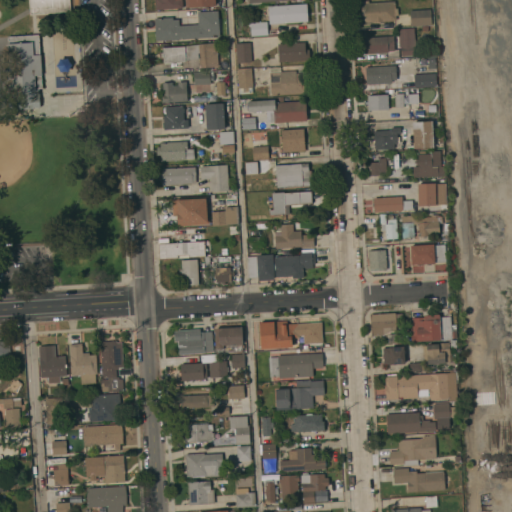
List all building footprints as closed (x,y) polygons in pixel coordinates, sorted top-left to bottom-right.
[(30,14),(29,0),(69,0),(70,12),(30,14)] [(182,0),(183,8),(156,9),(155,0),(182,0)] [(186,8),(185,0),(215,0),(216,5),(186,8)] [(395,1),(395,6),(394,6),(394,8),(397,8),(398,15),(396,15),(396,18),(396,20),(384,20),(384,22),(372,22),(372,21),(364,22),(363,15),(362,15),(361,1),(368,0),(368,2),(395,1)] [(269,24),(268,11),(263,12),(263,7),(306,3),(308,21),(269,24)] [(430,9),(431,24),(410,26),(410,10),(430,9)] [(156,40),(155,18),(173,17),(173,19),(179,19),(179,25),(198,24),(198,12),(218,10),(220,36),(156,40)] [(267,21),(268,35),(251,35),(250,22),(267,21)] [(393,35),(393,38),(398,38),(397,28),(414,28),(416,54),(401,55),(401,47),(399,47),(399,49),(398,49),(399,58),(388,58),(387,52),(365,53),(364,37),(393,35)] [(8,43),(9,43),(8,37),(39,34),(42,88),(39,88),(40,107),(34,107),(34,108),(16,109),(16,108),(9,109),(7,90),(4,90),(2,69),(9,69),(8,43)] [(252,61),(237,63),(236,43),(250,42),(252,61)] [(305,42),(305,49),(309,49),(310,60),(278,61),(278,43),(305,42)] [(214,43),(215,51),(217,51),(218,66),(201,67),(200,65),(199,59),(200,59),(186,60),(185,46),(214,43)] [(184,46),(185,61),(163,62),(163,57),(160,57),(160,53),(163,52),(162,47),(184,46)] [(436,68),(428,69),(428,60),(435,59),(436,68)] [(395,65),(396,80),(392,80),(392,82),(366,84),(365,67),(395,65)] [(253,87),(252,87),(253,93),(239,94),(237,68),(251,67),(253,87)] [(270,73),(268,73),(268,68),(281,67),(281,72),(296,71),(296,73),(305,72),(307,93),(271,95),(270,73)] [(215,71),(215,77),(210,77),(210,83),(194,84),(194,73),(215,71)] [(403,87),(402,76),(414,75),(414,74),(436,72),(436,86),(403,87)] [(162,102),(162,94),(163,94),(162,82),(172,82),(173,85),(178,85),(178,82),(186,81),(187,91),(188,91),(188,95),(187,95),(187,101),(162,102)] [(225,95),(217,95),(217,90),(214,90),(214,86),(216,86),(216,82),(224,81),(225,95)] [(403,107),(395,107),(395,93),(403,93),(403,107)] [(368,104),(367,104),(367,101),(368,101),(367,95),(387,94),(388,109),(368,110),(368,104)] [(275,99),(275,102),(277,102),(277,98),(283,98),(283,102),(306,100),(307,120),(274,123),(274,122),(267,122),(267,111),(264,111),(264,112),(262,112),(262,111),(256,112),(256,113),(253,113),(253,112),(248,112),(247,101),(275,99)] [(205,104),(223,103),(225,129),(207,130),(205,104)] [(184,119),(188,119),(188,128),(164,129),(163,115),(166,115),(166,114),(164,112),(163,108),(165,106),(183,105),(184,119)] [(242,118),(255,117),(256,129),(242,129),(242,118)] [(434,147),(413,148),(413,142),(414,142),(412,122),(432,120),(434,147)] [(400,130),(401,130),(401,132),(400,132),(401,133),(398,134),(398,135),(397,135),(397,137),(399,137),(399,143),(394,143),(394,145),(395,145),(395,146),(394,147),(394,148),(393,148),(393,149),(391,149),(391,148),(387,148),(387,149),(385,149),(385,148),(381,149),(381,150),(378,150),(378,149),(375,149),(374,142),(371,142),(371,136),(374,136),(374,131),(391,130),(391,127),(400,127),(400,130)] [(304,128),(305,150),(283,152),(281,130),(304,128)] [(233,132),(233,143),(220,143),(220,133),(233,132)] [(161,161),(161,154),(157,155),(157,147),(160,147),(160,143),(187,141),(188,149),(194,149),(194,159),(161,161)] [(234,144),(235,152),(222,153),(222,145),(234,144)] [(268,145),(269,159),(253,160),(252,146),(256,146),(268,145)] [(440,164),(443,164),(444,176),(427,177),(427,176),(414,177),(414,167),(419,167),(419,164),(416,164),(416,158),(418,158),(418,155),(419,155),(419,151),(426,150),(426,154),(431,154),(431,151),(440,150),(440,164)] [(371,169),(369,169),(369,166),(370,166),(370,162),(379,162),(378,158),(384,158),(384,153),(389,153),(389,160),(385,160),(385,168),(386,168),(386,172),(380,172),(380,175),(371,175),(371,169)] [(245,175),(245,162),(258,161),(259,174),(245,175)] [(308,163),(309,171),(311,170),(311,177),(309,178),(310,185),(277,187),(275,165),(308,163)] [(227,164),(229,190),(210,191),(209,178),(200,179),(200,166),(227,164)] [(195,167),(196,183),(162,185),(161,168),(195,167)] [(442,204),(418,205),(417,183),(435,183),(435,184),(441,183),(442,204)] [(286,215),(282,215),(282,214),(269,215),(269,210),(273,209),(272,193),(284,192),(286,215)] [(173,216),(172,199),(177,199),(177,198),(208,196),(209,224),(179,225),(178,216),(173,216)] [(402,196),(402,201),(412,200),(413,209),(403,209),(403,210),(374,212),(373,198),(402,196)] [(238,223),(212,225),(211,211),(225,211),(225,207),(237,206),(238,223)] [(413,224),(414,237),(402,237),(402,224),(400,224),(399,219),(401,219),(401,216),(418,215),(418,217),(440,215),(440,216),(441,216),(442,222),(439,223),(440,233),(430,234),(430,235),(420,236),(419,224),(413,224)] [(386,239),(385,230),(382,230),(381,225),(385,224),(388,223),(387,220),(396,219),(396,223),(397,223),(398,238),(386,239)] [(449,223),(450,240),(441,240),(441,233),(443,233),(443,230),(444,230),(444,223),(449,223)] [(275,236),(274,236),(273,226),(280,225),(280,224),(293,224),(293,231),(301,230),(301,235),(313,234),(314,247),(301,247),(295,247),(295,248),(292,248),(292,247),(276,248),(275,236)] [(179,242),(179,240),(182,240),(182,241),(184,241),(184,242),(191,242),(191,239),(195,239),(195,241),(204,241),(205,248),(207,248),(207,251),(205,251),(206,256),(160,259),(159,239),(169,238),(169,243),(179,242)] [(433,244),(434,245),(445,244),(446,262),(432,263),(432,265),(427,265),(427,263),(422,263),(422,265),(417,265),(417,264),(411,264),(410,245),(433,244)] [(387,270),(370,271),(368,250),(385,249),(387,270)] [(248,257),(257,256),(257,255),(273,254),(273,256),(301,255),(301,253),(314,252),(315,263),(313,263),(313,268),(303,268),(304,277),(293,278),(293,275),(274,277),(274,279),(258,280),(258,277),(249,278),(248,257)] [(199,284),(183,285),(181,260),(197,259),(199,284)] [(230,266),(231,271),(234,271),(234,276),(231,276),(231,281),(225,282),(225,284),(222,284),(222,282),(216,282),(215,267),(230,266)] [(396,313),(396,314),(404,313),(404,322),(396,323),(397,331),(391,331),(383,335),(372,336),(370,315),(373,315),(396,313)] [(452,338),(452,339),(411,342),(410,332),(413,332),(412,318),(424,317),(424,315),(439,314),(439,317),(451,316),(452,327),(456,326),(457,338),(452,338)] [(321,321),(323,342),(304,343),(303,337),(292,338),(292,346),(261,349),(261,348),(259,348),(257,323),(260,323),(260,322),(287,320),(287,324),(321,321)] [(241,327),(242,352),(215,354),(215,347),(216,347),(215,328),(241,327)] [(200,328),(201,332),(212,331),(213,351),(205,352),(205,353),(179,354),(178,341),(175,341),(174,331),(177,331),(177,330),(200,328)] [(0,340),(8,340),(8,342),(9,342),(10,359),(0,359),(0,340)] [(100,341),(117,340),(117,342),(122,342),(124,367),(118,367),(118,369),(116,370),(117,377),(102,378),(100,341)] [(424,362),(423,346),(426,345),(426,344),(438,344),(438,343),(449,342),(450,362),(445,362),(445,363),(427,364),(427,362),(424,362)] [(69,344),(82,343),(82,353),(89,352),(89,355),(96,354),(97,373),(95,374),(95,383),(81,384),(80,375),(72,375),(69,344)] [(39,346),(55,345),(56,357),(65,356),(67,375),(60,376),(60,382),(48,383),(48,377),(41,377),(39,346)] [(405,363),(384,365),(383,347),(404,346),(405,363)] [(322,353),(323,367),(312,368),(313,376),(299,377),(299,379),(293,380),(293,377),(279,378),(279,376),(270,377),(269,357),(278,357),(278,355),(322,353)] [(231,355),(244,354),(244,367),(232,368),(231,355)] [(209,362),(226,361),(227,367),(228,367),(228,372),(227,372),(227,376),(210,377),(209,362)] [(181,381),(180,364),(203,362),(203,364),(206,363),(208,382),(198,382),(198,380),(181,381)] [(408,372),(407,363),(421,362),(422,371),(408,372)] [(455,379),(455,375),(449,375),(449,371),(454,371),(455,372),(458,372),(458,379),(455,379)] [(448,398),(430,400),(430,395),(429,395),(429,390),(430,390),(430,389),(428,389),(428,396),(418,397),(418,398),(403,398),(403,396),(398,397),(398,399),(386,399),(385,378),(386,378),(386,376),(447,372),(448,398)] [(101,380),(108,380),(109,391),(102,391),(101,386),(101,380)] [(276,410),(275,389),(296,388),(296,381),(311,380),(311,381),(322,380),(323,394),(312,395),(313,407),(276,410)] [(230,399),(229,386),(243,385),(244,397),(230,399)] [(120,393),(121,420),(89,422),(89,417),(87,417),(87,412),(89,412),(88,407),(92,407),(91,395),(120,393)] [(182,408),(181,396),(207,394),(207,395),(211,395),(211,400),(214,400),(214,406),(182,408)] [(0,398),(20,397),(21,407),(2,409),(2,404),(0,404),(0,398)] [(45,398),(58,397),(60,424),(47,424),(45,398)] [(456,406),(456,417),(450,417),(451,431),(437,432),(436,419),(434,419),(433,404),(449,403),(449,407),(456,406)] [(216,415),(216,407),(229,406),(229,414),(216,415)] [(65,424),(64,409),(79,408),(80,422),(65,424)] [(387,433),(386,414),(419,412),(419,415),(422,415),(423,420),(429,420),(430,422),(435,422),(436,430),(387,433)] [(306,414),(311,413),(313,414),(321,414),(322,421),(324,421),(324,430),(317,430),(316,431),(312,431),(311,431),(297,432),(297,431),(291,431),(291,424),(294,424),(293,418),(297,418),(296,415),(306,414)] [(247,415),(247,425),(249,425),(250,443),(236,444),(235,428),(230,428),(230,419),(228,419),(228,417),(247,415)] [(261,417),(270,417),(271,435),(263,436),(261,417)] [(185,442),(184,424),(207,423),(207,424),(213,424),(213,431),(212,431),(212,432),(214,432),(215,440),(185,442)] [(122,424),(123,443),(119,444),(120,451),(115,451),(114,444),(84,446),(83,426),(122,424)] [(436,458),(418,459),(418,464),(403,465),(403,463),(390,464),(389,451),(398,451),(398,440),(422,438),(422,436),(435,435),(436,458)] [(66,440),(67,454),(52,455),(51,441),(66,440)] [(275,445),(276,457),(273,457),(273,459),(270,459),(270,458),(262,458),(262,446),(275,445)] [(250,446),(251,460),(237,461),(236,447),(250,446)] [(280,471),(280,460),(297,459),(296,448),(311,447),(312,454),(316,454),(316,459),(325,458),(325,460),(326,461),(327,465),(326,466),(326,468),(280,471)] [(185,454),(204,453),(204,454),(210,454),(210,452),(214,452),(214,453),(222,453),(223,475),(205,476),(205,475),(204,475),(205,477),(192,477),(192,476),(187,476),(185,454)] [(86,476),(85,457),(123,455),(125,481),(105,482),(104,475),(96,475),(96,480),(90,480),(90,476),(86,476)] [(69,485),(54,486),(53,464),(67,463),(69,485)] [(408,492),(407,482),(394,483),(393,468),(408,468),(408,471),(417,471),(417,473),(444,471),(445,490),(408,492)] [(302,472),(308,472),(308,474),(324,473),(325,478),(328,477),(328,485),(325,486),(325,490),(314,491),(315,502),(303,503),(302,475),(302,472)] [(299,500),(282,501),(281,487),(278,487),(278,482),(279,482),(279,475),(299,474),(299,481),(298,481),(299,500)] [(188,482),(210,480),(210,489),(214,489),(215,503),(189,505),(188,482)] [(274,480),(274,488),(277,488),(278,493),(275,493),(275,502),(270,502),(270,500),(266,500),(265,480),(274,480)] [(125,486),(126,505),(122,505),(122,511),(107,511),(107,506),(88,507),(87,488),(125,486)] [(255,506),(236,507),(235,494),(237,494),(237,489),(248,489),(248,492),(254,492),(255,506)] [(425,497),(437,496),(437,507),(426,507),(425,497)] [(69,502),(69,511),(56,511),(56,503),(69,502)]
